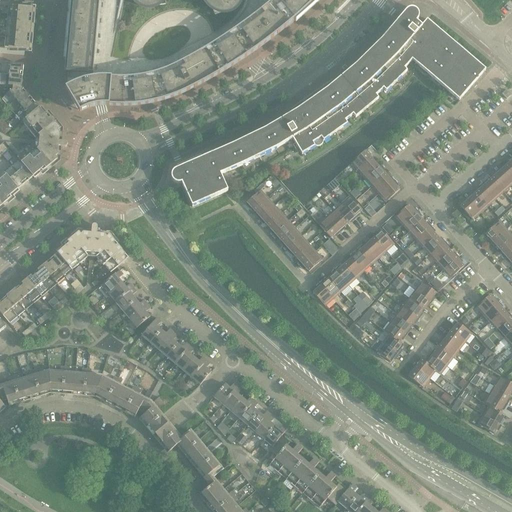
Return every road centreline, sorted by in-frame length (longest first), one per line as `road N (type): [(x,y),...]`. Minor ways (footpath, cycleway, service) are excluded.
road 1 (unclassified): [(145,153),(281,89),(380,0)]
road 2 (unclassified): [(359,0),(262,81),(136,140)]
road 3 (unclassified): [(356,415),(215,292),(172,239)]
road 4 (unclassified): [(511,501),(356,415)]
road 5 (unclassified): [(356,415),(403,459),(495,511)]
road 6 (residential): [(0,428),(35,409),(71,406),(106,415),(142,445)]
road 7 (residential): [(234,361),(130,262)]
road 8 (residential): [(2,266),(104,184)]
road 9 (residential): [(345,250),(414,187),(436,212)]
road 10 (residential): [(332,441),(234,361)]
road 11 (residential): [(92,163),(0,243)]
